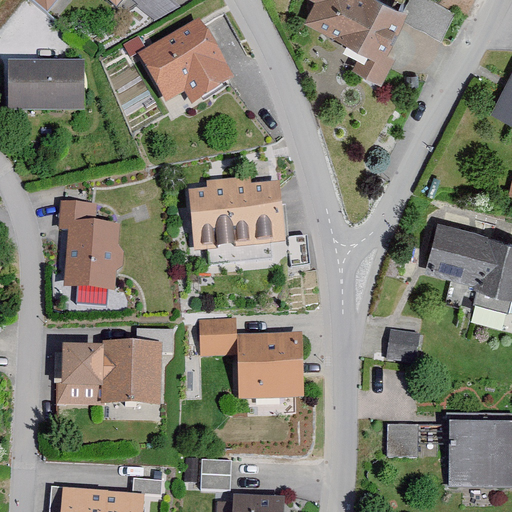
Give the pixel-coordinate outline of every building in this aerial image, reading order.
[(30,0),(28,3),(47,18),(61,1),(59,0),(30,0)] [(125,0),(96,0),(113,14),(125,0)] [(386,57),(406,17),(371,0),(308,0),(307,2),(313,5),(302,27),(360,56),(352,72),(382,87),(395,61),(386,57)] [(198,28),(138,61),(165,110),(184,99),(191,112),(232,90),(198,28)] [(83,71),(7,70),(6,117),(82,118),(83,71)] [(511,76),(493,118),(511,126),(511,76)] [(282,250),(278,191),(249,193),(248,185),(205,188),(205,196),(188,197),(192,256),(282,250)] [(82,284),(81,301),(110,303),(111,286),(127,287),(131,220),(102,219),(103,199),(63,197),(61,225),(75,226),(72,283),(82,284)] [(511,300),(511,246),(434,229),(423,279),(476,291),(473,307),(506,315),(509,300),(511,300)] [(300,341),(236,343),(235,324),(197,325),(198,363),(236,362),(237,406),(301,405),(300,341)] [(418,339),(388,336),(385,368),(415,371),(418,339)] [(158,411),(160,352),(101,350),(101,357),(63,356),(62,396),(100,397),(100,410),(158,411)] [(415,432),(387,432),(387,465),(415,465),(415,432)] [(511,433),(450,432),(448,489),(511,491),(511,433)] [(201,466),(199,495),(228,497),(230,468),(201,466)] [(160,486),(134,484),(132,499),(159,501),(160,486)] [(142,511),(143,504),(61,497),(59,511),(142,511)] [(280,511),(281,505),(233,503),(232,511),(280,511)]
